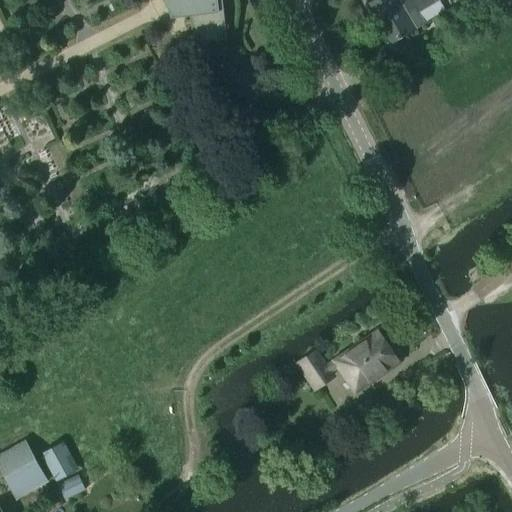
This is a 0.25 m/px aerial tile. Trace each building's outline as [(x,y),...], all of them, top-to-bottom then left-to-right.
[(180,0),(186,11),(186,13),(190,13),(193,43),(227,39),(222,0),(180,0)] [(375,0),(366,5),(389,44),(425,23),(418,12),(438,0),(375,0)] [(355,393),(399,363),(378,330),(333,361),(355,393)] [(317,386),(330,377),(314,354),(301,362),(317,386)] [(0,466),(18,499),(47,482),(25,442),(0,455),(0,466)] [(56,482),(79,470),(64,442),(41,454),(56,482)] [(65,500),(85,489),(78,475),(57,486),(65,500)]
